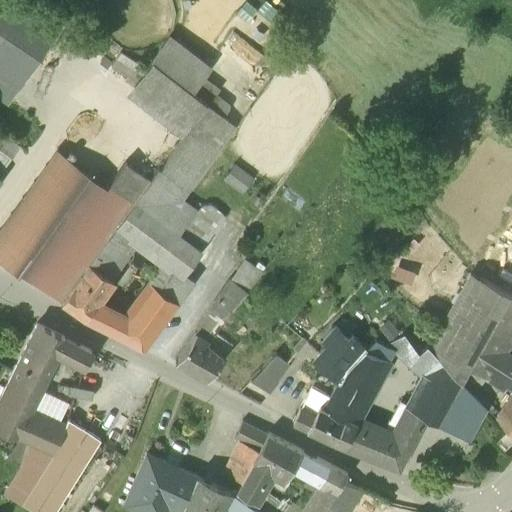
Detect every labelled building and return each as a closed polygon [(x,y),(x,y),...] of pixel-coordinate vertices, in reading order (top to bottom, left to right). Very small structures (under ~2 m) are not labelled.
[(49,37),(0,4),(0,95),(6,100),(49,37)] [(206,69),(166,39),(152,59),(191,89),(202,75),(206,69)] [(147,67),(120,51),(111,65),(137,82),(147,67)] [(191,89),(152,59),(147,67),(137,82),(135,85),(187,125),(206,100),(191,89)] [(218,88),(202,75),(191,89),(206,100),(207,101),(223,115),(228,104),(215,94),(218,88)] [(207,101),(160,167),(176,180),(223,115),(207,101)] [(0,133),(0,150),(10,158),(19,146),(1,132),(0,133)] [(58,151),(0,232),(0,261),(5,265),(38,219),(40,220),(52,228),(74,196),(64,188),(80,167),(58,151)] [(0,176),(12,160),(0,151),(0,176)] [(140,193),(100,164),(92,176),(131,204),(134,201),(140,193)] [(80,167),(64,188),(74,196),(105,218),(89,238),(101,247),(107,238),(117,225),(131,204),(92,176),(80,167)] [(186,218),(162,201),(176,180),(160,167),(158,167),(140,193),(134,201),(196,246),(203,237),(183,222),(186,218)] [(196,246),(134,201),(131,204),(117,225),(134,238),(161,257),(165,260),(184,273),(200,250),(196,246)] [(38,219),(5,265),(47,293),(62,270),(34,252),(52,228),(40,220),(38,219)] [(134,238),(117,225),(107,238),(125,251),(134,238)] [(101,247),(89,263),(88,265),(61,303),(85,319),(97,302),(121,268),(116,264),(125,251),(107,238),(101,247)] [(62,270),(47,293),(61,303),(88,265),(73,254),(62,270)] [(262,269),(246,258),(239,268),(255,279),(262,269)] [(165,260),(123,316),(97,302),(85,319),(144,348),(194,279),(184,273),(165,260)] [(511,332),(511,294),(470,273),(429,346),(438,357),(460,381),(460,380),(464,374),(469,366),(499,385),(511,365),(511,357),(502,351),(511,332)] [(231,278),(209,312),(221,319),(238,300),(247,288),(231,278)] [(328,343),(315,357),(339,379),(345,368),(364,347),(351,335),(348,338),(335,326),(324,339),(328,343)] [(65,340),(37,327),(18,363),(47,377),(58,355),(65,340)] [(426,344),(418,353),(403,332),(385,343),(391,347),(425,382),(438,357),(429,346),(426,344)] [(195,334),(190,343),(175,363),(206,380),(223,356),(206,344),(207,343),(195,334)] [(385,343),(374,336),(364,347),(386,357),(391,347),(385,343)] [(302,337),(292,347),(296,351),(306,340),(302,337)] [(91,353),(65,340),(58,355),(84,368),(91,353)] [(386,357),(364,347),(345,368),(339,379),(329,396),(322,407),(352,420),(386,357)] [(275,353),(262,368),(274,379),(287,364),(275,353)] [(460,381),(438,357),(425,382),(411,409),(424,416),(441,425),(464,384),(460,380),(460,381)] [(18,363),(0,399),(0,429),(17,438),(30,411),(39,393),(47,377),(18,363)] [(511,365),(499,385),(504,388),(507,384),(511,387),(511,365)] [(274,379),(262,368),(251,380),(268,393),(277,382),(274,379)] [(310,384),(323,390),(329,377),(315,370),(310,384)] [(474,380),(464,374),(460,380),(464,384),(469,389),(474,380)] [(464,384),(441,425),(468,440),(486,407),(469,389),(464,384)] [(329,396),(312,388),(301,410),(314,416),(319,406),(322,407),(329,396)] [(67,406),(39,393),(30,411),(59,424),(67,406)] [(511,396),(496,420),(511,437),(511,396)] [(322,407),(319,406),(314,416),(301,410),(300,409),(293,423),(343,446),(355,421),(322,407)] [(424,416),(411,409),(406,419),(419,426),(424,416)] [(59,424),(30,411),(17,438),(30,443),(54,453),(65,427),(59,424)] [(406,419),(396,437),(382,430),(367,425),(354,451),(398,469),(420,427),(419,426),(406,419)] [(355,421),(343,446),(354,451),(367,425),(356,421),(355,421)] [(267,434),(242,422),(234,440),(239,443),(258,451),(267,434)] [(54,453),(52,458),(22,506),(32,511),(55,511),(100,441),(73,424),(54,453)] [(511,438),(506,432),(496,442),(504,451),(511,443),(511,438)] [(302,451),(267,434),(258,451),(252,460),(254,461),(242,482),(237,491),(231,492),(252,506),(269,475),(273,478),(276,474),(286,479),(293,466),(302,451)] [(54,453),(30,443),(20,468),(4,495),(22,506),(52,458),(54,453)] [(258,451),(239,443),(224,474),(242,482),(254,461),(252,460),(258,451)] [(330,466),(302,451),(293,466),(320,482),(330,466)] [(182,511),(198,478),(147,456),(124,507),(135,511),(144,511),(150,500),(177,511),(182,511)] [(320,482),(299,511),(322,511),(343,481),(347,474),(330,466),(320,482)] [(220,511),(231,493),(198,478),(182,511),(220,511)] [(343,481),(322,511),(348,511),(362,491),(343,481)] [(259,511),(252,506),(231,492),(231,493),(220,511),(259,511)]
